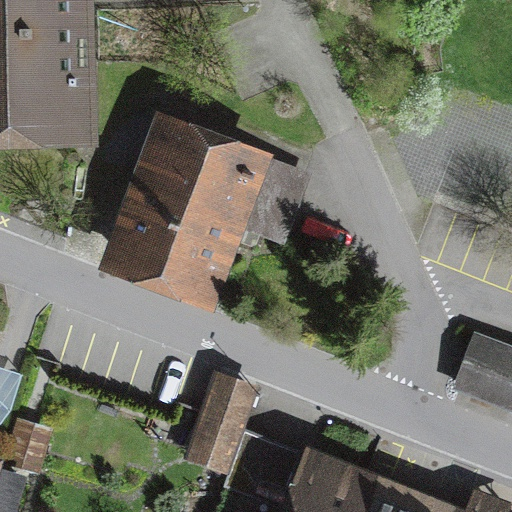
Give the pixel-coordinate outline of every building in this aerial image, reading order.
[(0,0),(0,128),(70,127),(67,0),(0,0)] [(168,136),(123,259),(203,288),(230,215),(281,234),(302,177),(249,157),(246,165),(168,136)] [(461,380),(460,383),(511,404),(511,354),(476,341),(475,344),(487,348),(473,385),(461,380)] [(254,393),(218,379),(191,453),(228,466),(254,393)] [(19,426),(9,457),(38,466),(48,435),(19,426)] [(244,429),(224,486),(278,507),(300,451),(244,429)] [(453,511),(313,456),(290,511),(488,511),(468,504),(464,511),(453,511)] [(0,511),(9,511),(19,478),(0,473),(0,511)]
